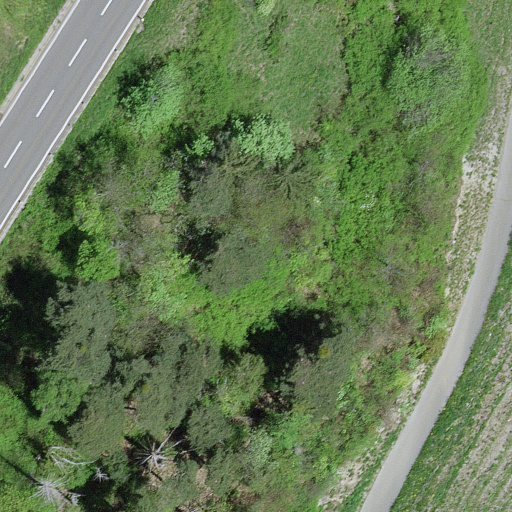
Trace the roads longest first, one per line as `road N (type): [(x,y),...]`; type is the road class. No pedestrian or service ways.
road 1 (unclassified): [(373,511),(481,293),(511,171)]
road 2 (secondary): [(0,173),(112,0)]
